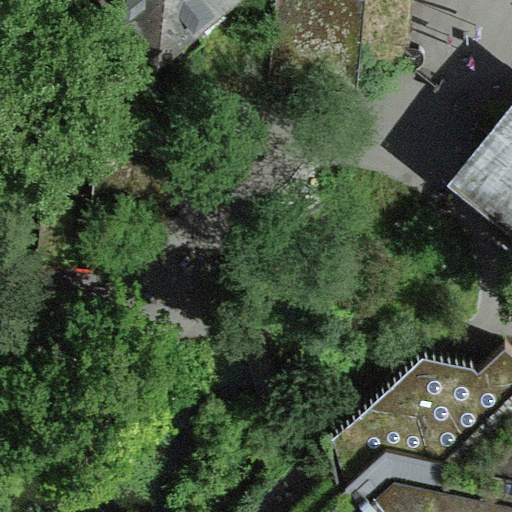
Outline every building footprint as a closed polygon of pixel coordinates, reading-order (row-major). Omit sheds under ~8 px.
[(169,65),(238,0),(86,0),(84,88),(133,89),(168,90),(169,65)] [(280,0),(278,22),(221,16),(204,32),(202,90),(259,96),(274,97),(276,79),(313,82),(364,86),(366,56),(405,58),(406,41),(417,41),(418,0),(280,0)] [(461,153),(447,171),(511,221),(511,88),(487,121),(461,153)] [(185,210),(190,122),(136,119),(104,117),(99,193),(50,190),(46,258),(63,259),(118,262),(121,206),(172,210),(185,210)] [(473,357),(419,348),(379,384),(303,457),(270,487),(270,511),(511,511),(511,339),(505,334),(483,358),(473,357)]
